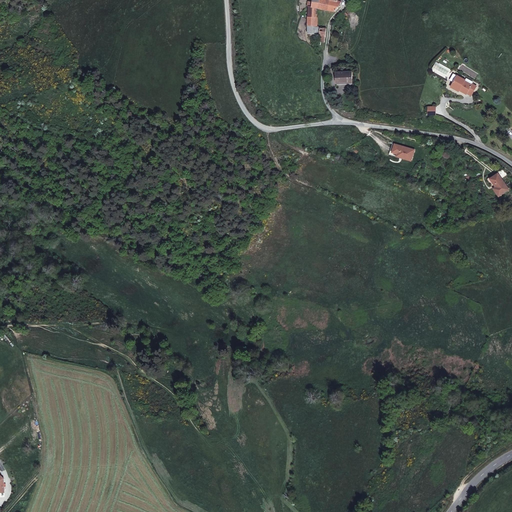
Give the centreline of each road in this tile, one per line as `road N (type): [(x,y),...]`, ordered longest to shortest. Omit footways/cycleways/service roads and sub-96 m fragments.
road 1 (track): [(224,0),(237,100),(265,128),(341,122)]
road 2 (unclassified): [(341,122),(474,140),(511,164)]
